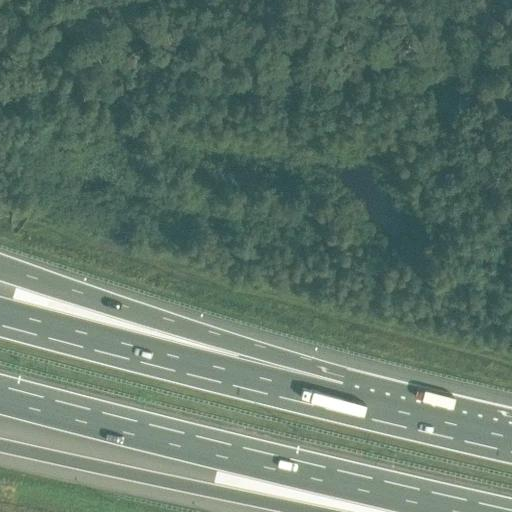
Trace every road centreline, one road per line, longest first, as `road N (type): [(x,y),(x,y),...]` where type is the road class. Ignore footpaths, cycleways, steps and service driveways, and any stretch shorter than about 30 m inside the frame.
road 1 (motorway): [(0,393),(496,511)]
road 2 (motorway): [(339,403),(0,264)]
road 3 (motorway): [(339,403),(0,317)]
road 4 (motorway): [(0,444),(316,511)]
road 5 (motorway): [(511,440),(339,403)]
